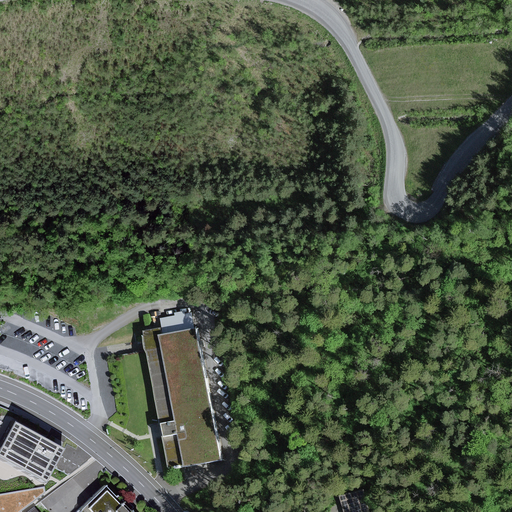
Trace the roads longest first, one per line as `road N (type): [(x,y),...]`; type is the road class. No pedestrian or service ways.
road 1 (unclassified): [(511,108),(470,149),(436,204),(421,213),(407,208),(397,191),(394,120),(345,32),(311,0)]
road 2 (secondary): [(0,388),(71,426),(166,511)]
